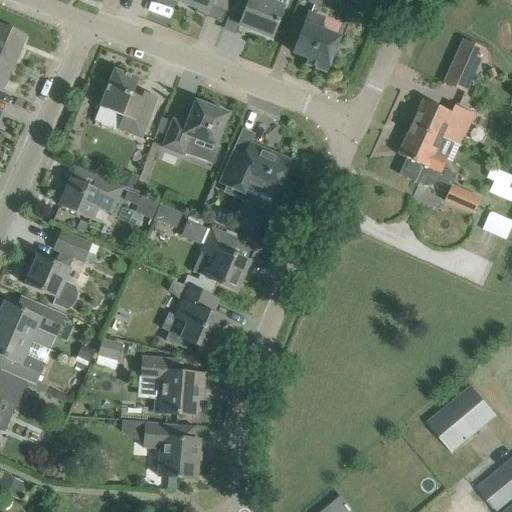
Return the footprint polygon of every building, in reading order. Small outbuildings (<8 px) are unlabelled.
[(227,8),(230,0),(179,0),(178,3),(208,14),(213,2),(227,8)] [(234,0),(231,11),(243,16),(239,26),(271,39),(279,20),(286,0),(234,0)] [(326,72),(339,38),(319,30),(323,19),(309,14),(293,53),(308,59),(306,65),(326,72)] [(0,57),(13,63),(24,39),(25,39),(26,38),(0,27),(0,57)] [(486,48),(475,44),(463,39),(446,78),(453,82),(457,84),(459,80),(470,84),(486,48)] [(2,88),(13,63),(0,57),(0,87),(3,89),(4,88),(2,88)] [(95,121),(117,130),(141,139),(157,98),(143,93),(143,94),(134,90),(138,80),(114,70),(99,108),(95,121)] [(454,106),(451,113),(423,101),(412,125),(454,144),(453,145),(459,147),(473,115),(454,106)] [(166,139),(162,148),(163,148),(170,151),(183,156),(184,153),(214,165),(220,150),(215,148),(221,133),(228,115),(195,102),(184,131),(172,126),(174,121),(173,120),(166,139)] [(412,125),(398,156),(407,159),(400,175),(418,183),(419,184),(420,183),(422,185),(426,186),(429,186),(432,185),(435,183),(437,181),(453,145),(454,144),(412,125)] [(244,195),(247,186),(275,198),(290,162),(250,145),(245,156),(234,151),(220,184),(244,195)] [(126,172),(120,186),(133,191),(139,177),(126,172)] [(71,180),(60,207),(78,215),(91,220),(97,208),(111,214),(119,197),(122,189),(115,186),(97,178),(92,189),(71,180)] [(474,214),(480,199),(451,186),(444,201),(474,214)] [(161,205),(155,220),(176,229),(182,214),(161,205)] [(481,230),(505,240),(511,222),(511,220),(489,211),(481,230)] [(80,221),(76,231),(84,234),(88,225),(80,221)] [(186,221),(179,237),(204,248),(192,272),(200,276),(198,280),(187,276),(183,286),(188,288),(209,297),(216,283),(217,284),(236,292),(249,262),(231,255),(237,241),(219,233),(212,229),(211,231),(186,221)] [(268,226),(261,244),(275,250),(283,232),(268,226)] [(97,249),(90,245),(61,233),(54,249),(60,252),(55,264),(38,256),(25,286),(43,293),(55,299),(52,305),(64,310),(64,311),(68,310),(73,306),(76,301),(77,297),(76,292),(74,287),(63,282),(69,270),(68,270),(73,258),(83,262),(84,261),(91,264),(97,249)] [(148,270),(135,264),(128,280),(140,286),(148,270)] [(168,315),(161,329),(169,333),(165,341),(179,347),(182,340),(210,352),(223,321),(205,313),(211,299),(225,306),(226,305),(209,297),(188,288),(175,318),(168,315)] [(66,316),(58,313),(40,305),(35,316),(4,302),(0,312),(0,328),(30,342),(36,329),(56,338),(66,316)] [(25,355),(30,342),(0,328),(0,356),(15,363),(10,374),(46,391),(48,386),(38,381),(45,364),(25,355)] [(122,345),(102,339),(97,356),(117,362),(122,345)] [(95,353),(86,349),(84,348),(80,358),(90,363),(95,353)] [(138,378),(137,399),(161,401),(160,413),(176,415),(196,416),(198,390),(203,390),(204,376),(180,374),(181,362),(162,360),(143,359),(141,379),(138,378)] [(46,391),(10,374),(1,370),(0,371),(0,401),(0,400),(16,407),(25,386),(44,394),(46,391)] [(473,386),(441,413),(465,443),(497,416),(473,386)] [(178,426),(146,423),(122,421),(121,432),(135,441),(144,441),(144,449),(158,450),(156,477),(159,477),(195,480),(199,441),(177,439),(178,426)] [(76,456),(63,461),(68,475),(81,470),(76,456)] [(511,460),(477,490),(495,511),(504,511),(511,505),(511,460)] [(1,474),(0,477),(0,492),(20,501),(26,485),(1,474)]
